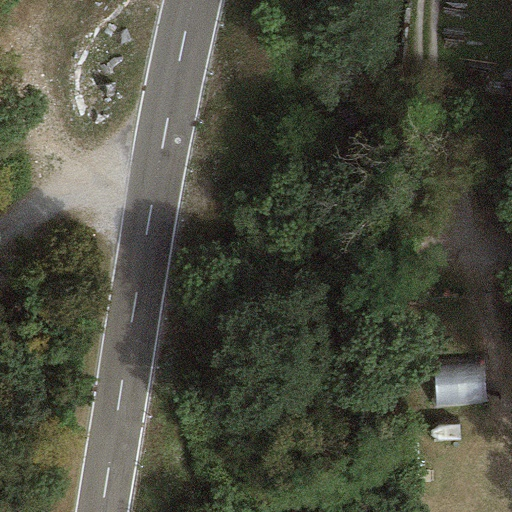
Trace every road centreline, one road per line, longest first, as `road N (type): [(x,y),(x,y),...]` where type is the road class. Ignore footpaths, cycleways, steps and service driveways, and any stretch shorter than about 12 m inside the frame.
road 1 (tertiary): [(191,0),(159,145),(100,511)]
road 2 (track): [(159,145),(0,233)]
